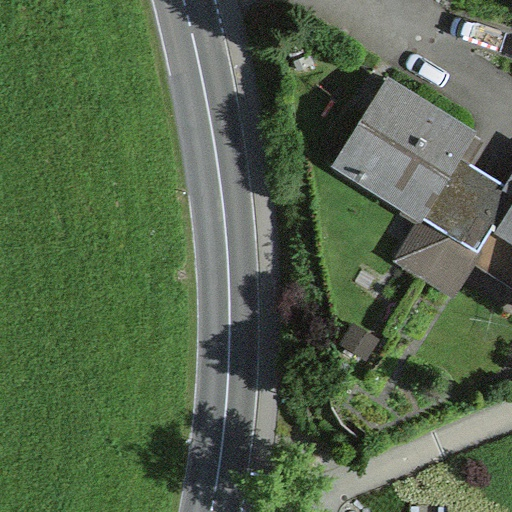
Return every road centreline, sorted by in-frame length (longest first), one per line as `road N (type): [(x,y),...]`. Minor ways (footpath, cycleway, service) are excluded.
road 1 (primary): [(184,0),(228,248),(229,373),(212,511)]
road 2 (residential): [(511,104),(329,0)]
